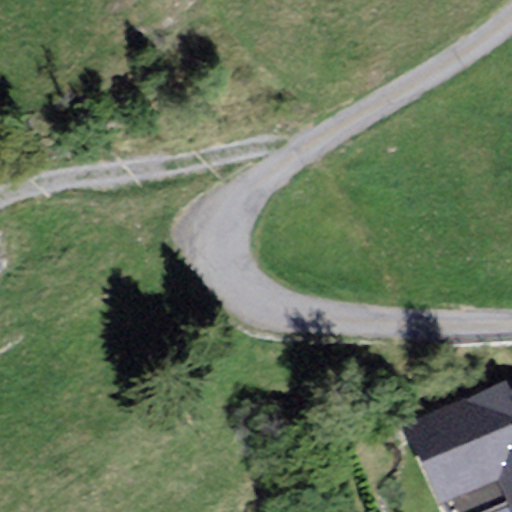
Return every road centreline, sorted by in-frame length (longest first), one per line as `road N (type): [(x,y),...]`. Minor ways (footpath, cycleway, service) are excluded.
road 1 (unclassified): [(511,19),(261,179),(232,216),(226,249),(242,283),(313,317),(511,324)]
road 2 (track): [(301,152),(278,145),(0,193)]
